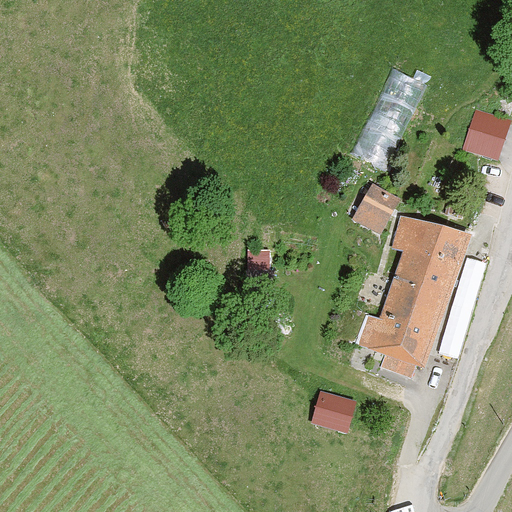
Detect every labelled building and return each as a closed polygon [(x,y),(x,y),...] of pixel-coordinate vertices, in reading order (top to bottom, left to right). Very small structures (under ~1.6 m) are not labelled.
[(392,168),(425,76),(389,63),(356,155),(392,168)] [(497,160),(510,123),(478,112),(465,149),(497,160)] [(399,200),(371,186),(353,221),(381,236),(399,200)] [(426,369),(469,238),(403,216),(393,248),(402,252),(379,321),(366,316),(356,346),(386,356),(382,370),(412,380),(417,366),(426,369)] [(274,303),(274,272),(268,272),(268,249),(248,249),(248,303),(274,303)] [(347,434),(355,402),(322,394),(314,425),(347,434)]
